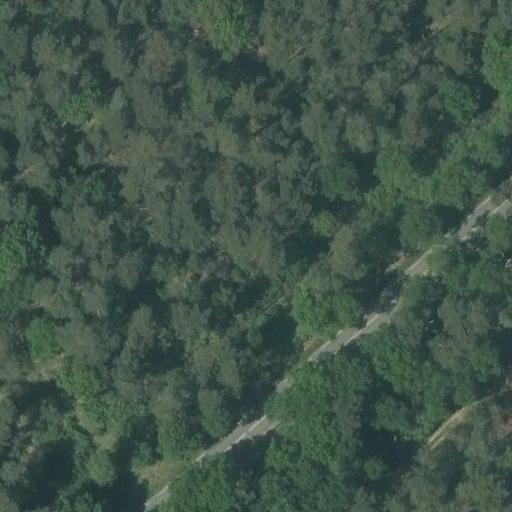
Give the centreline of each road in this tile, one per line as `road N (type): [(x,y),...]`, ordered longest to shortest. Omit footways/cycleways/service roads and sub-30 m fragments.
road 1 (primary): [(157,511),(511,195)]
road 2 (track): [(511,369),(346,511)]
